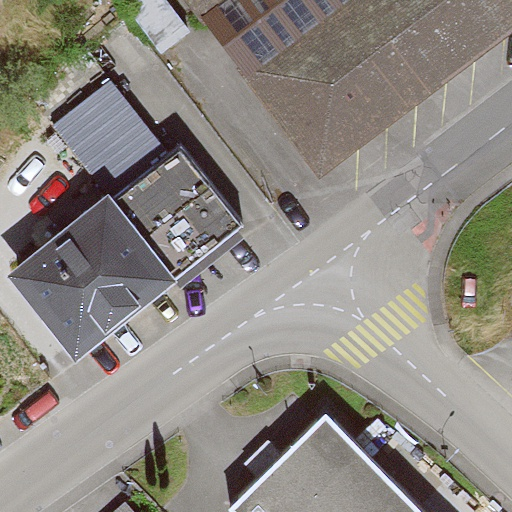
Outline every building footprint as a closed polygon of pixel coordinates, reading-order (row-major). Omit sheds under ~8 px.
[(511,0),(184,0),(306,162),(511,8),(511,0)] [(93,168),(152,120),(114,73),(55,121),(93,168)] [(126,166),(24,256),(103,346),(252,215),(192,146),(145,187),(126,166)] [(427,511),(325,413),(234,507),(238,511),(427,511)] [(140,511),(127,496),(108,511),(140,511)]
